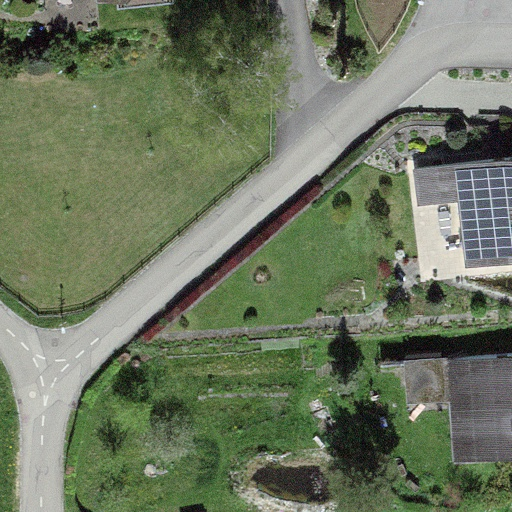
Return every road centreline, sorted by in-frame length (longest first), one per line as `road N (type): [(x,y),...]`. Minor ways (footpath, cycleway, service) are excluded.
road 1 (residential): [(57,370),(429,62),(473,41)]
road 2 (unknown): [(283,0),(303,87),(330,141)]
road 3 (residential): [(47,511),(57,370)]
